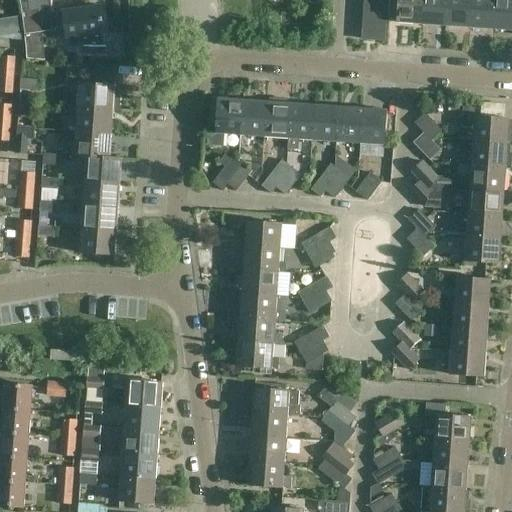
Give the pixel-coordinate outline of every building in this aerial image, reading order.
[(55,12),(53,0),(21,0),(27,34),(57,30),(57,28),(67,27),(68,39),(84,36),(86,46),(85,46),(85,47),(108,48),(108,46),(105,46),(106,33),(102,5),(64,10),(64,11),(55,12)] [(423,24),(424,0),(391,0),(391,7),(400,7),(399,22),(423,24)] [(447,26),(448,0),(424,0),(423,24),(447,26)] [(472,0),(448,0),(447,26),(471,27),(472,0)] [(496,0),(472,0),(471,27),(470,28),(495,29),(496,0)] [(511,0),(496,0),(495,29),(511,30),(511,0)] [(390,16),(391,3),(366,2),(366,14),(390,16)] [(389,28),(390,16),(366,14),(365,26),(389,28)] [(0,34),(22,31),(20,17),(0,20),(0,34)] [(388,41),(389,28),(365,26),(364,39),(388,41)] [(2,56),(1,74),(14,75),(16,57),(2,56)] [(121,64),(123,75),(139,73),(138,62),(121,64)] [(116,95),(116,85),(97,84),(97,71),(72,69),(71,83),(81,84),(79,106),(79,107),(115,110),(115,108),(117,108),(120,106),(120,98),(118,95),(116,95)] [(0,92),(13,93),(14,75),(1,74),(0,85),(0,92)] [(22,79),(21,90),(38,91),(39,80),(22,79)] [(219,98),(217,133),(209,133),(208,146),(224,147),(224,134),(242,135),(244,101),(221,99),(221,98),(219,98)] [(265,137),(288,139),(289,139),(292,104),(290,104),(288,99),(280,99),(277,103),(268,102),(266,137),(265,137)] [(242,135),(266,137),(268,102),(244,101),(242,135)] [(0,103),(0,121),(11,123),(12,105),(0,103)] [(20,103),(19,114),(36,115),(37,105),(20,103)] [(299,139),(313,140),(316,105),(292,104),(289,139),(288,139),(287,149),(298,150),(299,139)] [(78,118),(78,131),(113,134),(115,110),(79,107),(79,106),(64,105),(63,117),(78,118)] [(313,140),(337,141),(340,107),(316,105),(313,140)] [(337,141),(361,143),(364,109),(340,107),(337,141)] [(387,110),(364,109),(361,143),(385,145),(386,145),(388,110),(387,110)] [(415,123),(424,132),(433,140),(443,130),(426,112),(415,123)] [(511,130),(510,130),(511,120),(511,119),(476,116),(476,118),(474,141),(509,143),(509,142),(511,142),(511,130)] [(11,123),(0,121),(0,140),(9,141),(11,123)] [(28,154),(28,153),(28,139),(35,139),(35,128),(19,127),(17,153),(28,154)] [(76,157),(88,157),(111,158),(113,134),(78,131),(63,130),(62,141),(77,142),(76,157)] [(442,149),(433,140),(424,132),(414,143),(432,160),(442,149)] [(511,163),(511,152),(508,152),(509,143),(474,141),(460,140),(459,151),(466,151),(465,164),(507,167),(507,166),(511,166),(511,163)] [(45,154),(44,164),(61,166),(61,155),(45,154)] [(87,181),(121,183),(123,160),(123,158),(111,158),(88,157),(87,181)] [(228,185),(243,165),(233,157),(213,184),(223,191),(228,185)] [(277,188),(292,168),(283,161),(262,187),(272,194),(277,188)] [(412,172),(421,181),(428,188),(442,188),(443,176),(436,176),(423,162),(412,172)] [(471,189),(505,191),(507,167),(465,164),(458,163),(458,174),(472,175),(471,189)] [(228,185),(237,192),(252,172),(243,165),(228,185)] [(326,192),(341,172),(331,165),(312,190),(322,198),(326,192)] [(292,168),(277,188),(286,195),(302,175),(292,168)] [(22,171),(21,190),(34,191),(35,172),(22,171)] [(326,192),(336,199),(350,179),(341,172),(326,192)] [(356,192),(368,201),(383,182),(371,173),(356,192)] [(43,178),(42,188),(59,189),(60,179),(43,178)] [(120,207),(121,183),(87,181),(85,204),(120,207)] [(428,188),(421,181),(411,191),(425,207),(439,208),(441,206),(442,188),(428,188)] [(469,213),(503,215),(505,191),(471,189),(469,213)] [(33,209),(34,191),(21,190),(20,208),(33,209)] [(41,202),(41,213),(57,214),(58,203),(41,202)] [(84,215),(83,228),(118,231),(120,207),(85,204),(73,203),(72,214),(84,215)] [(409,220),(418,229),(426,237),(436,227),(419,210),(409,220)] [(467,237),(502,239),(503,215),(469,213),(467,237)] [(19,221),(18,239),(31,240),(33,222),(19,221)] [(248,223),(247,247),(281,249),(283,226),(284,224),(247,221),(247,223),(248,223)] [(40,226),(39,236),(56,238),(56,227),(40,226)] [(116,254),(118,231),(83,228),(82,252),(81,252),(81,253),(117,256),(117,254),(116,254)] [(330,242),(337,239),(331,228),(302,244),(308,255),(330,242)] [(435,246),(426,237),(418,229),(407,239),(424,257),(435,246)] [(502,239),(467,237),(465,261),(465,262),(500,265),(501,263),(500,263),(502,239)] [(31,240),(18,239),(16,257),(30,258),(31,240)] [(330,242),(308,255),(316,269),(336,258),(333,254),(336,253),(330,242)] [(281,249),(247,247),(245,270),(280,273),(280,272),(285,272),(286,263),(280,262),(281,249)] [(245,270),(243,294),(278,297),(280,273),(245,270)] [(408,274),(397,285),(406,294),(414,302),(425,292),(408,274)] [(327,292),(334,288),(327,277),(299,294),(305,304),(327,292)] [(456,302),(490,305),(492,281),(492,280),(446,277),(446,288),(457,288),(456,302)] [(327,292),(305,304),(311,315),(333,302),(327,292)] [(276,321),(286,322),(287,310),(277,310),(278,297),(243,294),(242,319),(276,321)] [(414,302),(406,294),(396,304),(412,321),(423,311),(414,302)] [(455,312),(454,325),(454,327),(488,329),(490,305),(456,302),(447,302),(446,312),(455,312)] [(242,319),(240,342),(275,345),(275,344),(282,345),(283,334),(275,334),(276,321),(242,319)] [(394,333),(403,343),(411,350),(421,341),(405,323),(394,333)] [(441,336),(453,337),(452,350),(486,353),(488,329),(454,327),(454,325),(441,324),(441,336)] [(324,341),(330,338),(324,327),(296,342),(302,353),(324,341)] [(324,341),(302,353),(308,364),(307,370),(323,371),(325,354),(330,351),(324,341)] [(274,358),(275,345),(240,342),(238,366),(237,366),(237,367),(278,370),(279,358),(274,358)] [(411,350),(403,343),(393,352),(409,370),(420,360),(411,350)] [(75,352),(74,352),(63,350),(51,350),(50,360),(74,362),(75,352)] [(486,353),(452,350),(450,374),(449,375),(485,378),(486,376),(485,376),(486,353)] [(0,353),(0,367),(8,368),(8,354),(0,353)] [(89,377),(88,388),(105,389),(106,379),(89,377)] [(129,382),(128,405),(162,408),(163,384),(164,384),(164,383),(129,380),(128,382),(129,382)] [(67,384),(49,382),(48,395),(66,397),(67,384)] [(6,384),(4,409),(32,411),(34,386),(6,384)] [(288,415),(289,415),(300,416),(301,405),(297,405),(298,392),(291,392),(291,391),(255,388),(255,390),(251,392),(250,401),(254,403),(254,413),(288,415)] [(87,402),(86,413),(103,414),(104,403),(87,402)] [(337,402),(330,412),(350,427),(357,418),(337,402)] [(436,439),(470,442),(472,418),(473,418),(473,417),(446,415),(446,405),(427,404),(425,425),(436,426),(436,439)] [(160,431),(162,408),(128,405),(126,429),(160,431)] [(30,435),(32,411),(4,409),(2,433),(30,435)] [(356,432),(350,427),(330,412),(322,421),(348,441),(356,432)] [(384,436),(375,441),(379,448),(399,437),(395,431),(405,425),(397,412),(377,424),(384,436)] [(253,437),(287,439),(288,415),(254,413),(253,437)] [(77,439),(78,421),(65,420),(63,438),(77,439)] [(85,426),(84,436),(101,438),(102,427),(85,426)] [(126,429),(124,453),(158,456),(160,431),(126,429)] [(30,437),(30,435),(2,433),(1,457),(28,459),(29,445),(41,446),(41,438),(30,437)] [(251,461),(285,463),(287,439),(253,437),(251,461)] [(75,457),(77,439),(63,438),(62,456),(75,457)] [(434,464),(468,466),(470,442),(436,439),(434,464)] [(338,445),(326,459),(347,475),(354,466),(350,462),(354,457),(338,445)] [(396,447),(374,460),(380,470),(402,458),(396,447)] [(84,450),(83,461),(100,462),(100,451),(84,450)] [(124,453),(123,477),(157,480),(158,456),(124,453)] [(1,457),(0,464),(0,481),(27,483),(28,459),(1,457)] [(408,468),(402,458),(380,470),(373,474),(379,485),(408,468)] [(347,475),(326,459),(319,469),(345,489),(353,480),(347,475)] [(248,486),(284,488),(292,489),(292,477),(284,476),(285,463),(251,461),(249,484),(248,486)] [(434,464),(432,486),(432,487),(467,490),(468,466),(434,464)] [(61,468),(60,486),(73,487),(75,469),(61,468)] [(82,474),(81,485),(98,486),(98,475),(82,474)] [(155,503),(157,480),(123,477),(121,501),(120,501),(120,502),(156,504),(156,503),(155,503)] [(0,506),(25,508),(27,483),(0,481),(0,506)] [(421,511),(426,511),(439,511),(467,511),(469,511),(470,501),(466,500),(467,490),(432,487),(432,486),(423,485),(422,497),(421,511)] [(72,505),(73,487),(60,486),(58,504),(72,505)] [(371,507),(373,511),(386,511),(399,505),(393,495),(371,507)] [(319,501),(319,510),(320,511),(350,511),(351,503),(319,501)] [(107,511),(107,502),(81,502),(80,511),(107,511)]
